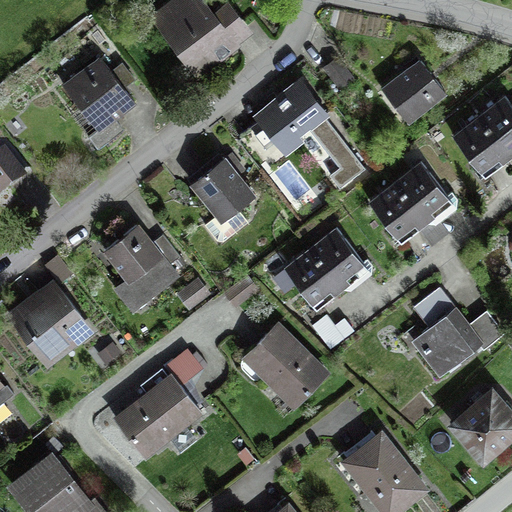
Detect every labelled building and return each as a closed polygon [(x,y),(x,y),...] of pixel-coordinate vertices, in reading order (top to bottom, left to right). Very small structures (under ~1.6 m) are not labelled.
[(202,0),(191,0),(157,26),(202,84),(261,40),(233,4),(216,17),(202,0)] [(138,107),(99,57),(63,86),(102,135),(138,107)] [(355,82),(336,57),(323,67),(341,92),(355,82)] [(449,96),(422,62),(383,93),(410,127),(449,96)] [(305,84),(260,117),(289,157),(334,124),(305,84)] [(501,168),(511,159),(511,108),(505,99),(480,118),(454,138),(486,179),(501,168)] [(0,159),(0,202),(1,204),(31,181),(9,153),(0,159)] [(227,160),(193,186),(224,226),(258,200),(227,160)] [(417,230),(428,222),(442,211),(451,203),(418,163),(395,181),(368,202),(401,243),(417,230)] [(140,226),(104,254),(126,282),(115,290),(134,313),(180,277),(140,226)] [(333,298),(344,289),(357,279),(369,270),(336,229),(311,249),(286,269),(318,310),(333,298)] [(249,275),(226,290),(235,304),(258,288),(249,275)] [(97,333),(54,280),(6,318),(49,371),(97,333)] [(212,296),(201,282),(180,297),(192,312),(212,296)] [(472,327),(458,310),(413,345),(440,380),(484,345),(487,350),(505,336),(488,314),(472,327)] [(332,374),(282,323),(244,360),(294,411),(332,374)] [(205,417),(172,376),(115,421),(148,462),(205,417)] [(511,447),(511,409),(493,389),(448,430),(486,471),(511,447)] [(410,511),(432,495),(384,431),(341,462),(378,511),(410,511)] [(101,511),(55,453),(7,490),(24,511),(101,511)]
